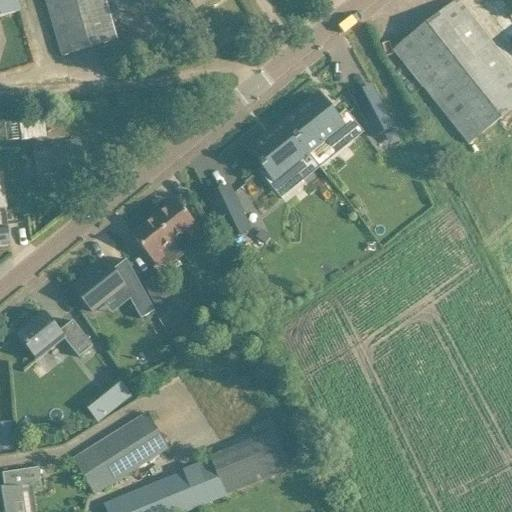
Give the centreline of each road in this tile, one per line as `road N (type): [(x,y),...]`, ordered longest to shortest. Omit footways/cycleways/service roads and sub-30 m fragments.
road 1 (unclassified): [(0,294),(254,86)]
road 2 (unclassified): [(0,94),(110,88),(220,65),(254,86)]
road 3 (unclassified): [(254,86),(362,0)]
